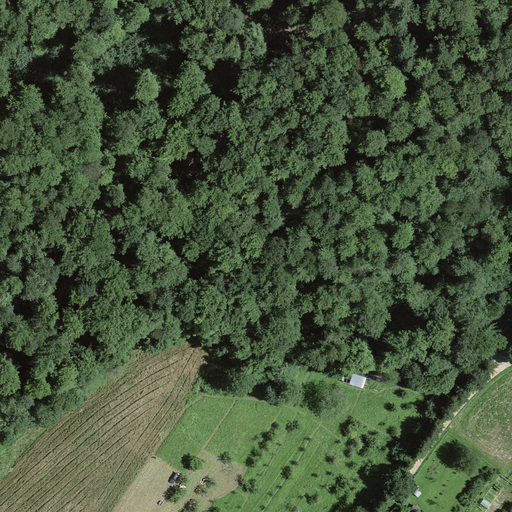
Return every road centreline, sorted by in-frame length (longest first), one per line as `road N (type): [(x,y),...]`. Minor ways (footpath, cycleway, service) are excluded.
road 1 (track): [(244,0),(261,22),(283,32),(394,36),(511,20)]
road 2 (track): [(384,511),(470,392),(511,359)]
